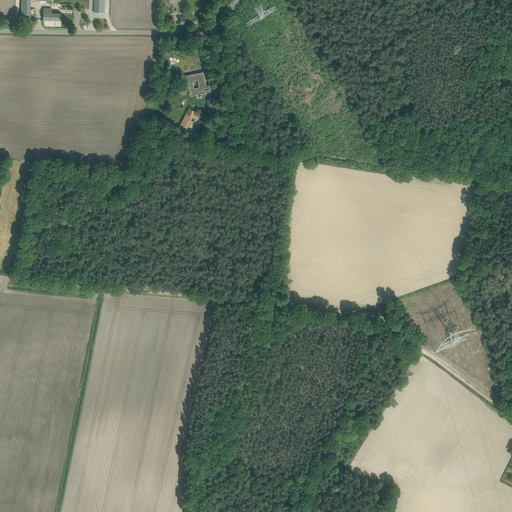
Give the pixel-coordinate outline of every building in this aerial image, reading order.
[(21,0),(21,19),(30,19),(30,0),(47,0),(53,1),(53,0),(21,0)] [(104,0),(94,0),(94,13),(104,13),(104,0)] [(44,8),(43,20),(60,20),(61,12),(52,12),(52,8),(44,8)] [(200,89),(192,91),(193,97),(205,94),(204,88),(203,88),(202,87),(206,86),(204,79),(202,79),(201,74),(186,78),(187,83),(197,81),(200,89)] [(217,111),(214,98),(207,100),(209,112),(213,112),(217,111)] [(188,114),(181,128),(185,131),(196,111),(189,108),(186,113),(188,114)]
